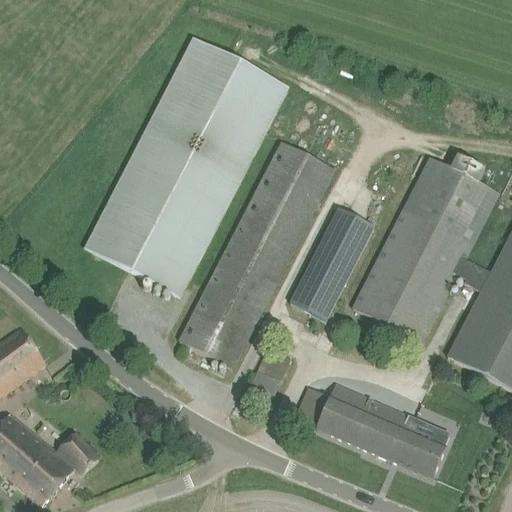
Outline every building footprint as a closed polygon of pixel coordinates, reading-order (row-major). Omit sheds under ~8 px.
[(180,303),(288,91),(191,42),(83,254),(180,303)] [(283,146),(180,346),(232,373),(335,173),(283,146)] [(511,234),(490,278),(471,268),(464,265),(473,249),(476,242),(498,199),(478,189),(486,173),(458,159),(450,174),(430,164),(404,213),(353,312),(406,339),(401,348),(417,356),(421,347),(422,347),(456,278),(461,281),(466,283),(464,287),(471,291),(481,296),(448,361),(511,393),(511,234)] [(338,215),(289,311),(326,330),(375,234),(338,215)] [(22,333),(0,348),(0,401),(46,369),(22,333)] [(249,399),(270,406),(284,364),(264,356),(249,399)] [(317,433),(433,483),(447,451),(418,439),(424,426),(336,388),(331,400),(309,391),(296,422),(318,432),(317,433)] [(56,456),(10,418),(0,430),(0,473),(42,511),(76,471),(82,478),(99,464),(76,438),(56,456)]
